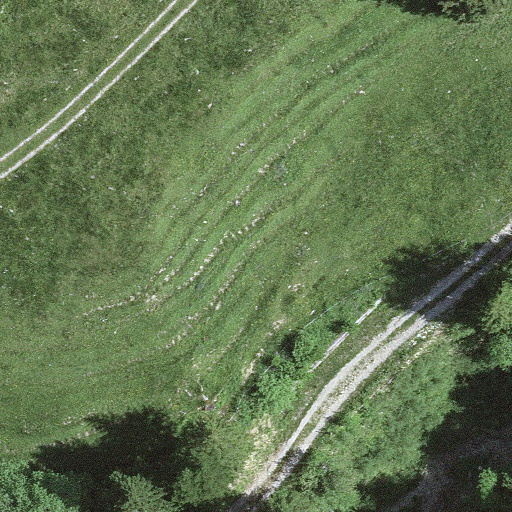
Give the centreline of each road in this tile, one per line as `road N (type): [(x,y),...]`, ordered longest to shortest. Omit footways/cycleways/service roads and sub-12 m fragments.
road 1 (track): [(253,511),(339,388),(511,242)]
road 2 (track): [(182,0),(0,167)]
